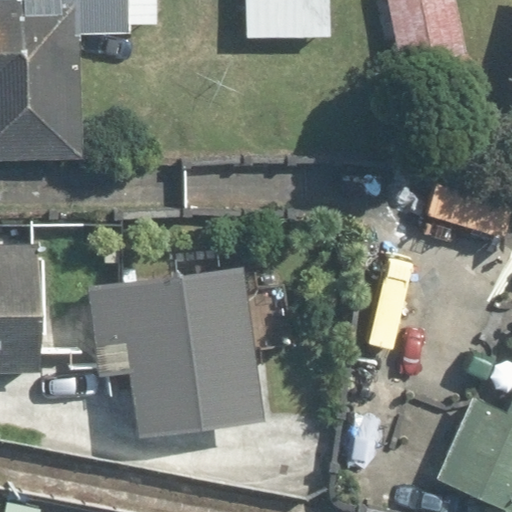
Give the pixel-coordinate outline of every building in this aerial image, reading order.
[(0,0),(0,151),(85,152),(86,30),(164,31),(163,0),(0,0)] [(336,0),(249,0),(249,30),(335,34),(336,0)] [(472,52),(462,0),(395,0),(408,64),(472,52)] [(52,255),(0,255),(0,380),(52,381),(52,255)] [(253,255),(96,278),(108,364),(138,360),(147,423),(275,404),(253,255)] [(511,402),(474,387),(438,473),(511,503),(511,402)]
